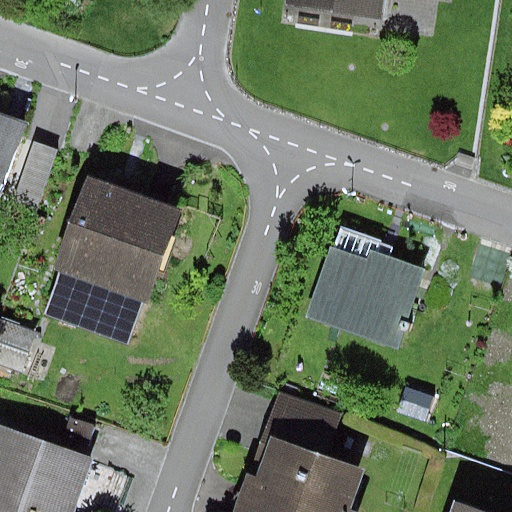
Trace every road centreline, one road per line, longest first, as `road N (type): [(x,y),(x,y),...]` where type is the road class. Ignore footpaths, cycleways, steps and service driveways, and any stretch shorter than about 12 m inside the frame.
road 1 (residential): [(303,151),(175,511)]
road 2 (residential): [(511,224),(303,151)]
road 3 (residential): [(189,113),(0,47)]
road 4 (residential): [(303,151),(189,113)]
